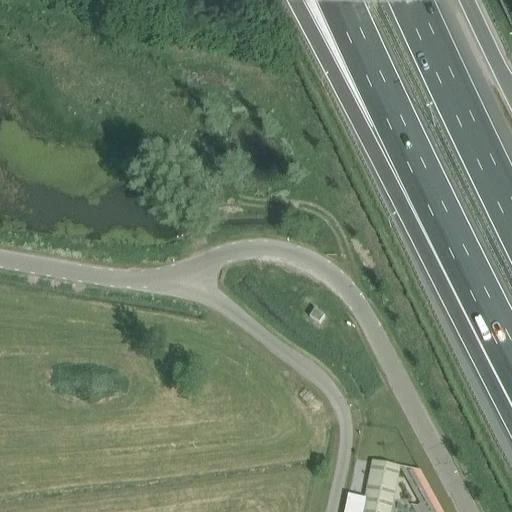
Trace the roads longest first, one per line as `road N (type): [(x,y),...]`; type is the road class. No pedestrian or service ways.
road 1 (motorway): [(294,0),(511,421)]
road 2 (unclassified): [(469,511),(361,307),(326,270),(258,248),(224,255),(183,280)]
road 3 (motorway): [(340,0),(511,355)]
road 4 (unclassified): [(334,511),(347,449),(344,414),(324,382),(183,280)]
road 5 (motorway): [(511,209),(412,0)]
road 6 (unclassified): [(183,280),(142,282),(0,260)]
